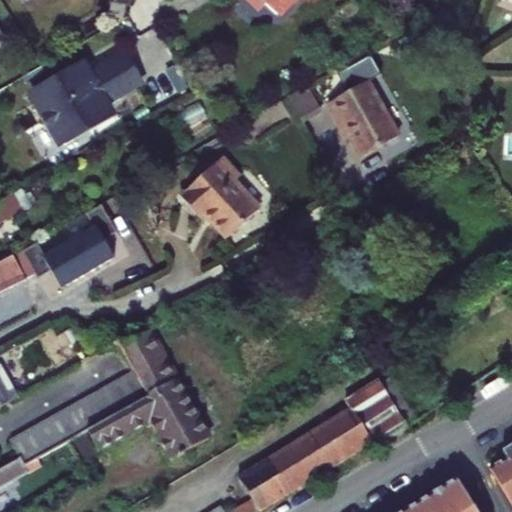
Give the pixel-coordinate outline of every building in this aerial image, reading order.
[(262,16),(279,27),(292,9),(319,4),(318,0),(239,0),(243,2),(236,12),(255,25),(262,16)] [(511,0),(487,0),(485,8),(511,18),(511,0)] [(343,74),(352,89),(379,73),(370,58),(343,74)] [(121,63),(86,82),(81,74),(28,103),(55,151),(108,122),(103,113),(138,94),(121,63)] [(292,94),(304,117),(325,106),(313,84),(292,94)] [(352,97),(313,120),(333,154),(337,152),(348,171),(383,150),(352,97)] [(292,101),(274,112),(287,135),(305,124),(292,101)] [(210,175),(169,211),(190,236),(195,232),(214,253),(247,224),(222,198),(227,194),(210,175)] [(98,229),(47,257),(40,244),(25,253),(40,279),(53,272),(63,290),(117,260),(107,242),(120,234),(104,206),(90,215),(98,229)] [(13,253),(0,259),(0,290),(26,277),(13,253)] [(151,396),(90,430),(100,449),(153,420),(174,457),(212,435),(151,331),(124,345),(139,372),(151,396)] [(139,372),(9,445),(19,462),(22,467),(37,460),(90,430),(151,396),(139,372)] [(373,377),(336,400),(341,409),(238,477),(251,498),(231,510),(232,511),(215,511),(214,511),(212,511),(254,511),(376,434),(378,437),(412,415),(386,375),(376,381),(373,377)] [(326,382),(310,391),(315,400),(331,390),(326,382)] [(90,459),(102,452),(89,431),(77,438),(90,459)] [(508,463),(496,469),(511,495),(511,446),(502,452),(508,463)] [(0,473),(0,492),(42,469),(37,460),(22,467),(19,462),(0,473)] [(470,511),(449,476),(389,511),(470,511)]
